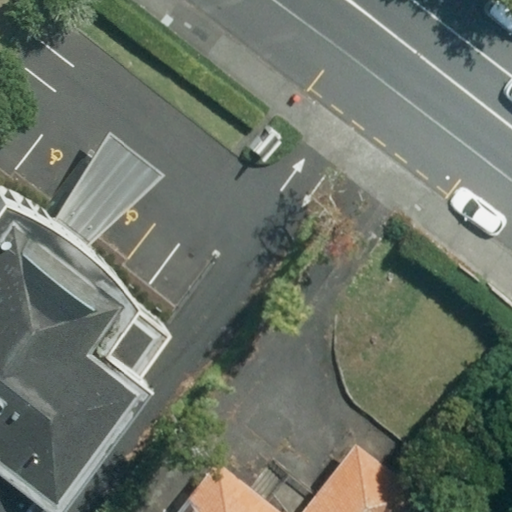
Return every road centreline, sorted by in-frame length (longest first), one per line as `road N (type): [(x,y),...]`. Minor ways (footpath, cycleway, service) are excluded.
road 1 (unknown): [(275,244),(73,511)]
road 2 (unknown): [(275,244),(51,85)]
road 3 (unknown): [(417,56),(275,244)]
road 4 (secondary): [(511,127),(343,0)]
